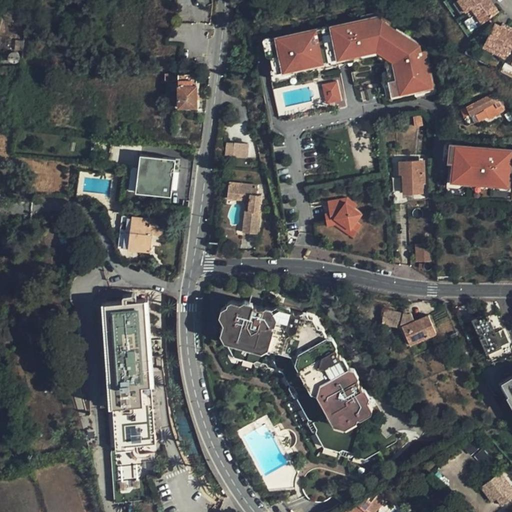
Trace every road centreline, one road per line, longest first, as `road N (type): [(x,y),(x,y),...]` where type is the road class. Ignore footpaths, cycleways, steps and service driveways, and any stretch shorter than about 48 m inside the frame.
road 1 (residential): [(192,263),(511,290)]
road 2 (secondary): [(254,511),(196,400),(188,289)]
road 3 (secondary): [(192,263),(219,51)]
road 4 (residential): [(188,289),(128,277),(91,210),(69,203),(31,208)]
